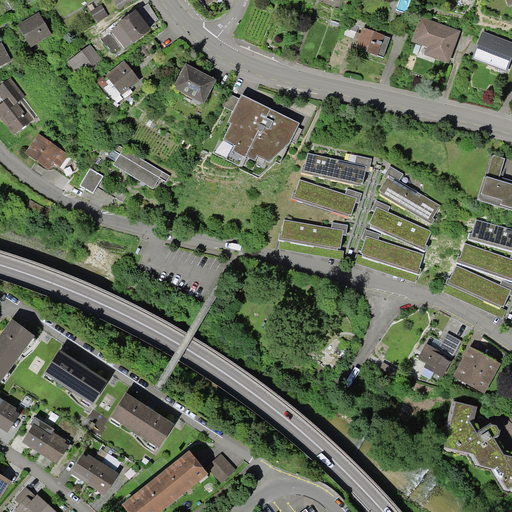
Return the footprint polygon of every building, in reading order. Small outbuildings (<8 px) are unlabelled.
[(134,1),(134,0),(115,0),(114,1),(119,10),(134,1)] [(148,3),(138,11),(150,26),(159,19),(148,3)] [(108,15),(101,4),(90,11),(97,23),(108,15)] [(138,11),(136,9),(117,24),(117,25),(111,30),(112,31),(110,32),(123,50),(134,42),(152,29),(150,26),(138,11)] [(52,35),(39,12),(18,24),(31,47),(52,35)] [(461,31),(421,16),(411,41),(427,47),(424,55),(449,64),(461,31)] [(385,35),(363,27),(360,33),(357,32),(355,39),(358,40),(355,47),(377,55),(383,57),(390,38),(384,35),(385,35)] [(511,59),(511,41),(482,31),(472,59),(507,72),(511,59)] [(0,66),(11,61),(1,42),(0,42),(0,66)] [(104,62),(90,44),(68,61),(82,79),(104,62)] [(140,80),(124,60),(106,75),(122,95),(140,80)] [(216,79),(186,63),(173,87),(203,103),(216,79)] [(108,82),(103,76),(97,81),(101,87),(108,82)] [(25,97),(10,78),(0,85),(0,95),(4,101),(0,104),(0,117),(14,135),(34,120),(19,101),(25,97)] [(240,98),(230,93),(222,106),(233,111),(212,153),(240,167),(239,169),(259,178),(276,162),(280,164),(300,123),(241,94),(240,98)] [(64,151),(38,133),(25,152),(49,170),(54,163),(60,167),(68,156),(63,152),(64,151)] [(166,181),(170,175),(114,142),(108,152),(111,153),(109,157),(115,160),(113,164),(153,189),(160,178),(166,181)] [(348,162),(308,152),(304,167),(302,166),(301,173),(360,186),(360,183),(363,184),(366,171),(369,172),(372,158),(357,155),(355,163),(348,162)] [(350,154),(348,162),(355,163),(357,155),(350,154)] [(491,154),(477,200),(511,210),(511,180),(500,177),(505,158),(491,154)] [(403,174),(390,166),(383,177),(386,179),(379,190),(381,192),(380,194),(432,225),(435,219),(433,218),(441,206),(399,181),(403,174)] [(104,176),(90,168),(79,185),(93,193),(104,176)] [(345,194),(299,179),(295,193),(293,192),(291,198),(348,216),(349,214),(352,215),(356,202),(359,203),(362,193),(347,188),(345,194)] [(391,207),(376,200),(372,210),(374,211),(369,223),(371,224),(370,226),(425,251),(428,245),(426,244),(432,231),(388,212),(391,207)] [(279,233),(278,240),(280,240),(338,250),(338,247),(341,248),(343,234),(346,235),(348,225),(332,222),(331,227),(284,219),(281,234),(279,233)] [(511,228),(475,219),(472,233),(469,233),(468,238),(511,250),(511,228)] [(380,234),(365,229),(362,239),(365,240),(361,252),(363,253),(362,255),(418,274),(420,274),(421,268),(420,268),(424,254),(379,239),(380,234)] [(338,250),(280,240),(278,249),(342,260),(344,251),(338,250)] [(510,258),(465,243),(460,257),(458,256),(456,262),(511,281),(511,253),(510,258)] [(362,255),(357,253),(354,262),(416,282),(418,274),(362,255)] [(445,283),(448,284),(501,308),(502,305),(504,306),(509,294),(511,295),(511,284),(502,280),(500,285),(456,265),(450,278),(448,277),(445,283)] [(506,310),(501,308),(448,284),(444,292),(502,318),(506,310)] [(35,336),(12,319),(0,335),(0,381),(0,382),(35,336)] [(462,341),(448,333),(443,342),(438,350),(441,352),(439,354),(451,361),(462,341)] [(443,342),(435,338),(430,346),(438,350),(443,342)] [(430,346),(426,343),(418,358),(426,362),(424,367),(442,377),(451,361),(439,354),(441,352),(438,350),(430,346)] [(501,363),(470,346),(453,376),(485,393),(501,363)] [(108,381),(60,349),(44,373),(93,405),(108,381)] [(396,369),(383,361),(379,368),(392,375),(396,369)] [(174,424),(126,392),(111,416),(159,448),(174,424)] [(17,408),(4,400),(0,405),(0,428),(7,433),(20,414),(15,411),(17,408)] [(477,406),(452,401),(441,450),(443,450),(467,455),(474,467),(490,471),(502,492),(511,493),(511,492),(511,452),(506,450),(496,436),(498,435),(499,430),(497,426),(491,424),(491,423),(479,430),(474,421),(477,406)] [(55,429),(35,417),(30,424),(32,425),(22,442),(39,453),(53,432),(55,429)] [(70,442),(53,432),(39,453),(56,464),(70,442)] [(95,458),(102,462),(108,453),(111,448),(107,445),(103,450),(101,449),(95,458)] [(160,511),(208,474),(189,451),(122,504),(128,511),(160,511)] [(121,462),(108,453),(102,462),(116,471),(121,462)] [(236,469),(221,453),(207,467),(222,483),(236,469)] [(87,484),(102,462),(95,458),(88,454),(87,456),(83,454),(70,473),(87,484)] [(116,471),(102,462),(87,484),(104,495),(119,473),(116,471)] [(0,498),(12,481),(0,473),(0,498)] [(36,496),(26,487),(15,500),(20,504),(27,496),(32,500),(36,496)] [(15,509),(17,511),(41,511),(48,505),(37,494),(36,496),(32,500),(27,496),(20,504),(15,509)]
